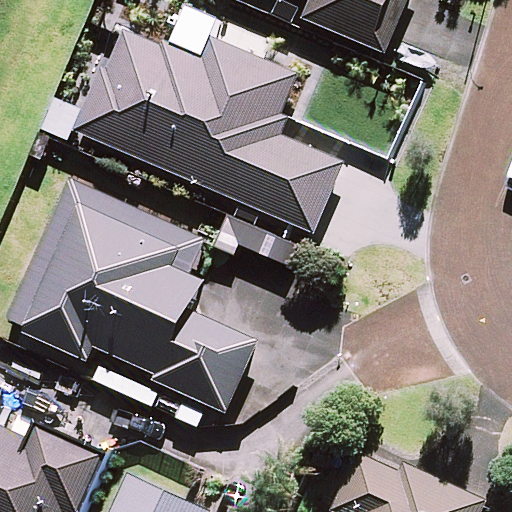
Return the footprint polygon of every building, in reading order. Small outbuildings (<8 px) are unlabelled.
[(310,0),(314,2),(305,25),(373,54),(395,0),(310,0)] [(206,67),(128,34),(83,140),(313,237),(343,168),(274,139),(299,79),(215,44),(206,67)] [(206,247),(71,187),(7,330),(91,368),(95,359),(228,419),(240,394),(260,347),(195,318),(207,289),(191,282),(206,247)] [(304,256),(221,223),(211,249),(294,282),(304,256)] [(0,428),(6,414),(0,411),(0,511),(78,511),(101,461),(36,432),(29,447),(0,433),(0,428)] [(490,511),(363,450),(333,511),(490,511)] [(190,511),(130,484),(116,511),(190,511)]
